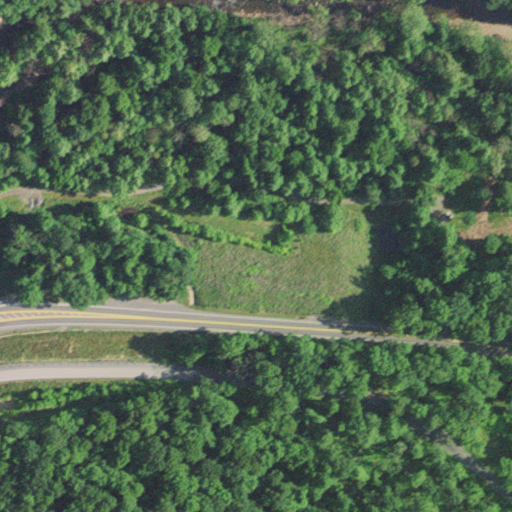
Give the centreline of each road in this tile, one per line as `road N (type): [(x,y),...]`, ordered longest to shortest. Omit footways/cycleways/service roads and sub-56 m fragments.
road 1 (tertiary): [(511,491),(437,436),(339,396),(124,368),(0,377)]
road 2 (primary): [(511,351),(127,323),(0,323)]
road 3 (track): [(0,193),(126,192),(231,232),(323,252)]
